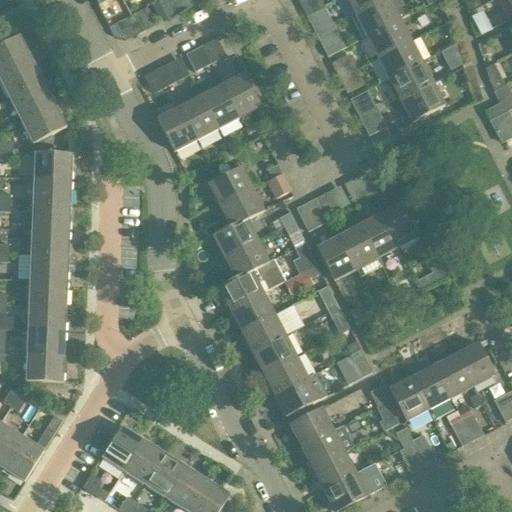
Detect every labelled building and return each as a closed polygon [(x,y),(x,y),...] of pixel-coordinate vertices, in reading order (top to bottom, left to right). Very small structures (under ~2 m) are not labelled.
[(345,0),(355,17),(388,0),(387,0),(345,0)] [(355,17),(366,39),(399,21),(408,16),(399,0),(387,0),(388,0),(355,17)] [(188,10),(183,1),(173,6),(178,15),(188,10)] [(145,32),(136,14),(131,17),(140,35),(145,32)] [(140,35),(131,17),(126,19),(135,37),(140,35)] [(478,44),(494,36),(485,19),(469,27),(478,44)] [(377,60),(410,43),(399,21),(366,39),(377,60)] [(337,34),(332,24),(323,28),(325,33),(328,38),(337,34)] [(323,28),(314,33),(319,43),(328,38),(325,33),(323,28)] [(0,77),(31,62),(19,37),(0,47),(0,77)] [(237,62),(224,37),(206,46),(211,54),(201,59),(206,68),(225,58),(229,66),(237,62)] [(421,64),(410,43),(377,60),(389,81),(421,64)] [(455,45),(441,53),(450,70),(461,65),(455,45)] [(201,59),(211,54),(206,46),(185,56),(194,74),(206,68),(201,59)] [(0,77),(0,83),(9,101),(43,84),(31,62),(0,77)] [(400,103),(432,85),(421,64),(389,81),(400,103)] [(359,76),(354,66),(345,71),(350,81),(359,76)] [(168,77),(164,68),(154,73),(158,82),(168,77)] [(341,85),(350,81),(345,71),(336,76),(341,85)] [(221,87),(239,120),(261,109),(244,76),(221,87)] [(173,86),(168,77),(158,82),(163,91),(173,86)] [(494,92),(503,87),(498,77),(489,82),(494,92)] [(9,101),(20,123),(54,106),(43,84),(9,101)] [(443,108),(432,85),(400,103),(411,125),(443,108)] [(221,87),(200,98),(217,132),(239,120),(221,87)] [(499,105),(487,111),(492,121),(508,113),(511,110),(511,96),(507,87),(493,94),(499,105)] [(200,98),(179,109),(196,143),(217,132),(200,98)] [(367,113),(372,123),(381,119),(370,98),(353,108),(358,118),(367,113)] [(20,123),(32,146),(66,129),(54,106),(20,123)] [(179,109),(157,121),(174,154),(196,143),(179,109)] [(367,113),(358,118),(363,128),(372,123),(367,113)] [(492,121),(488,123),(500,145),(511,139),(511,121),(508,113),(492,121)] [(372,123),(363,128),(368,138),(386,129),(381,119),(372,123)] [(0,144),(0,153),(12,154),(13,145),(0,144)] [(0,162),(12,163),(12,154),(0,153),(0,162)] [(34,155),(33,181),(71,183),(72,156),(34,155)] [(268,172),(272,181),(282,176),(277,167),(268,172)] [(253,191),(242,168),(207,186),(219,208),(253,191)] [(370,183),(366,175),(356,180),(360,189),(370,183)] [(291,193),(282,176),(272,181),(266,184),(275,201),(291,193)] [(33,181),(32,207),(70,208),(71,183),(33,181)] [(370,183),(360,189),(365,197),(375,192),(370,183)] [(213,238),(213,239),(264,212),(253,191),(219,208),(229,229),(213,238)] [(0,205),(10,206),(11,196),(0,195),(0,205)] [(323,197),(313,202),(318,211),(328,206),(323,197)] [(0,213),(10,214),(10,206),(0,205),(0,213)] [(421,239),(403,205),(381,216),(398,250),(421,239)] [(332,215),(328,206),(318,211),(322,220),(332,215)] [(31,233),(69,234),(70,208),(32,207),(31,233)] [(264,212),(213,239),(224,260),(258,242),(248,222),(265,213),(264,212)] [(293,224),(289,215),(279,220),(284,229),(293,224)] [(381,216),(360,227),(377,261),(398,250),(381,216)] [(288,238),(298,233),(293,224),(284,229),(288,238)] [(360,227),(338,238),(356,272),(377,261),(360,227)] [(31,233),(30,257),(68,259),(69,234),(31,233)] [(338,238),(316,250),(334,284),(356,272),(338,238)] [(218,289),(218,290),(269,264),(258,242),(224,260),(234,280),(218,289)] [(9,246),(0,246),(0,255),(8,256),(9,246)] [(0,264),(8,265),(8,256),(0,255),(0,264)] [(29,282),(67,284),(68,259),(30,257),(29,282)] [(311,258),(302,263),(306,272),(316,267),(311,258)] [(272,262),(269,264),(218,290),(229,312),(264,294),(284,283),(272,262)] [(320,275),(316,267),(306,272),(311,280),(320,275)] [(294,278),(284,283),(291,297),(302,292),(294,278)] [(29,282),(28,307),(66,309),(67,284),(29,282)] [(275,316),(264,294),(229,312),(241,333),(275,316)] [(511,300),(507,299),(503,301),(501,306),(504,311),(505,311),(509,313),(511,310),(511,300)] [(333,301),(324,306),(329,315),(338,310),(333,301)] [(27,332),(65,333),(66,309),(28,307),(27,332)] [(342,318),(338,310),(329,315),(333,323),(342,318)] [(286,337),(275,316),(241,333),(252,355),(286,337)] [(27,332),(26,358),(64,360),(65,333),(27,332)] [(252,355),(263,376),(297,358),(286,337),(252,355)] [(346,349),(351,357),(360,352),(356,343),(346,349)] [(477,346),(455,357),(472,389),(494,377),(477,346)] [(360,352),(351,357),(363,379),(372,374),(360,352)] [(472,389),(455,357),(433,369),(450,400),(472,389)] [(25,384),(63,385),(64,360),(26,358),(25,384)] [(263,376),(274,397),(308,380),(297,358),(263,376)] [(433,369),(412,380),(428,412),(450,400),(433,369)] [(314,376),(308,380),(274,397),(285,420),(326,399),(314,376)] [(389,391),(402,416),(406,423),(428,412),(412,380),(389,391)] [(370,394),(378,409),(387,404),(379,389),(370,394)] [(2,404),(11,410),(19,396),(11,391),(2,404)] [(493,403),(505,426),(511,422),(511,392),(504,397),(493,403)] [(19,396),(11,410),(18,414),(27,401),(19,396)] [(387,404),(378,409),(386,425),(395,420),(387,404)] [(467,407),(456,413),(461,422),(472,416),(467,407)] [(289,427),(301,449),(334,432),(322,410),(289,427)] [(456,413),(446,418),(450,427),(461,422),(456,413)] [(472,416),(461,422),(472,443),(483,437),(472,416)] [(46,432),(53,437),(62,423),(54,418),(46,432)] [(461,422),(450,427),(461,448),(472,443),(461,422)] [(1,425),(0,426),(0,469),(2,471),(23,439),(1,425)] [(101,460),(122,474),(143,441),(121,428),(101,460)] [(395,435),(403,450),(413,445),(410,439),(405,430),(395,435)] [(334,432),(301,449),(312,471),(345,454),(334,432)] [(410,439),(413,445),(425,468),(435,462),(420,433),(410,439)] [(44,452),(23,439),(2,471),(23,485),(44,452)] [(143,441),(122,474),(144,487),(164,455),(143,441)] [(403,450),(399,453),(411,475),(425,468),(413,445),(403,450)] [(323,493),(356,475),(363,472),(362,471),(356,475),(345,454),(312,471),(323,493)] [(144,487),(165,501),(185,468),(164,455),(144,487)] [(165,501),(182,511),(188,511),(207,482),(185,468),(165,501)] [(323,493),(333,511),(339,511),(374,494),(363,472),(356,475),(323,493)] [(91,476),(83,490),(91,495),(99,481),(91,476)] [(207,482),(188,511),(219,511),(230,497),(207,482)] [(127,499),(118,511),(127,511),(134,503),(127,499)] [(139,511),(142,509),(134,503),(127,511),(139,511)]
